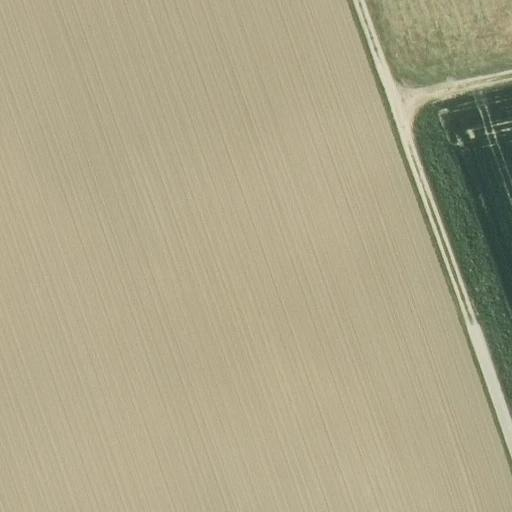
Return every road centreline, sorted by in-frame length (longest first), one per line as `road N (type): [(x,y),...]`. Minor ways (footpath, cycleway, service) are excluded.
road 1 (track): [(511,447),(357,0)]
road 2 (track): [(393,100),(511,80)]
